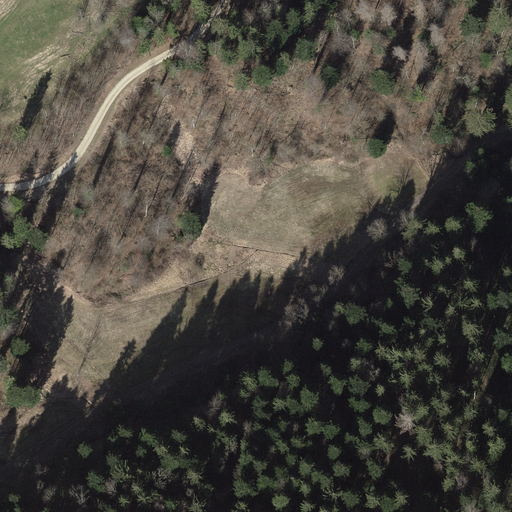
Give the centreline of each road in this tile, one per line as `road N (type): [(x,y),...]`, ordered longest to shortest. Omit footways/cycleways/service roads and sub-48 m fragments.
road 1 (track): [(511,134),(468,157),(312,309),(103,407),(0,469)]
road 2 (track): [(228,0),(203,36),(127,82),(56,178),(0,190)]
